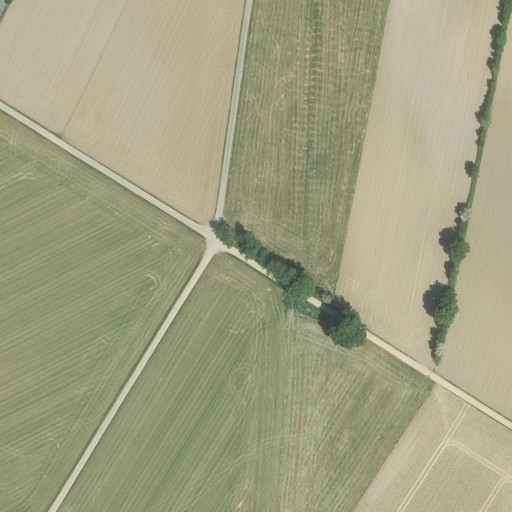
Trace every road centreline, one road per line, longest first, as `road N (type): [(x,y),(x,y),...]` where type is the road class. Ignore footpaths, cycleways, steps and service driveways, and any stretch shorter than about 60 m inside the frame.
road 1 (track): [(215,238),(511,422)]
road 2 (track): [(51,511),(215,238)]
